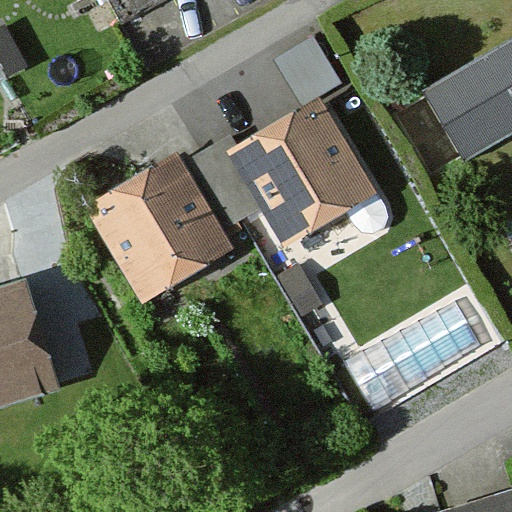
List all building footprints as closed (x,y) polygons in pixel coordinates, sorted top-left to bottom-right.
[(165,2),(163,0),(105,0),(121,27),(165,2)] [(511,26),(509,28),(511,32),(511,40),(415,95),(457,168),(511,136),(511,26)] [(280,44),(296,89),(338,75),(322,29),(280,44)] [(309,101),(220,155),(276,249),(366,195),(309,101)] [(225,250),(170,153),(76,206),(131,303),(225,250)] [(0,407),(47,394),(14,284),(0,287),(0,407)] [(511,511),(511,495),(454,511),(511,511)]
